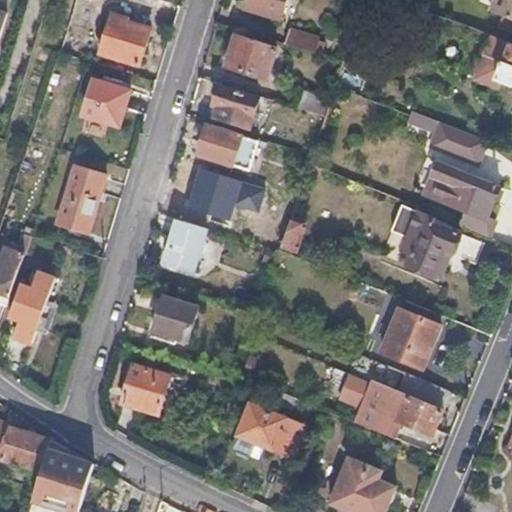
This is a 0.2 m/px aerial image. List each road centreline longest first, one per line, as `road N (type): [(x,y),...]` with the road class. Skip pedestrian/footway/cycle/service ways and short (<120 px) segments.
road 1 (residential): [(70,432),(200,0)]
road 2 (residential): [(436,511),(511,329)]
road 3 (residential): [(235,511),(70,432)]
